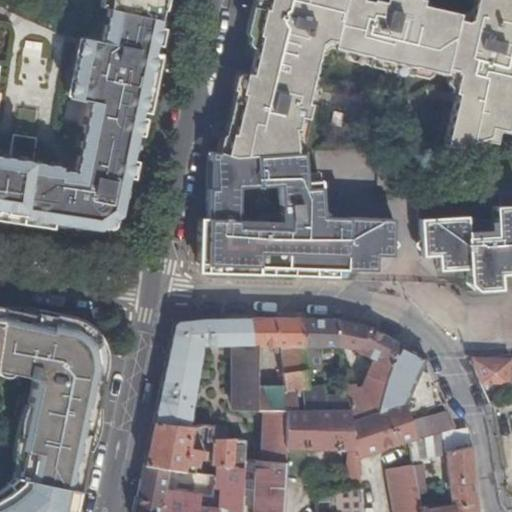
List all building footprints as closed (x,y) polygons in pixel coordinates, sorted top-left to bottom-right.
[(100,0),(100,8),(110,10),(111,0),(100,0)] [(111,0),(110,10),(158,21),(162,0),(111,0)] [(262,0),(254,37),(259,38),(256,51),(251,77),(248,89),(241,87),(240,96),(243,97),(232,141),(224,139),(220,141),(217,153),(235,157),(295,153),(295,152),(293,132),(296,131),(299,119),(306,121),(310,107),(306,106),(318,56),(320,44),(326,41),(333,42),(332,49),(348,52),(368,57),(368,59),(412,70),(412,68),(431,73),(444,75),(445,70),(453,71),(456,77),(453,90),(452,95),(456,96),(444,148),(474,155),(477,142),(495,146),(498,132),(505,134),(506,132),(511,108),(511,0),(475,0),(472,13),(470,20),(465,24),(458,22),(459,16),(421,8),(422,2),(412,0),(398,0),(399,1),(394,0),(262,0)] [(254,37),(262,0),(253,0),(245,34),(248,39),(247,44),(251,50),(256,51),(259,38),(254,37)] [(158,29),(160,21),(158,21),(110,10),(103,44),(81,39),(68,98),(90,103),(75,176),(62,174),(62,171),(32,165),(36,141),(13,137),(8,161),(0,159),(0,208),(22,212),(21,217),(52,222),(99,228),(119,215),(127,179),(130,161),(136,136),(140,118),(141,113),(143,113),(156,53),(153,53),(154,46),(158,29)] [(460,17),(459,16),(458,22),(465,24),(470,20),(472,13),(468,12),(460,17)] [(164,30),(158,29),(154,46),(161,47),(164,30)] [(329,48),(332,49),(333,42),(326,41),(320,44),(318,56),(320,56),(324,54),(325,50),(329,48)] [(430,76),(431,73),(412,68),(412,70),(368,59),(368,57),(348,52),(346,57),(349,61),(365,65),(365,67),(410,78),(411,75),(425,79),(430,76)] [(161,55),(156,53),(143,113),(148,114),(161,55)] [(449,89),(453,90),(456,77),(453,71),(445,70),(444,75),(448,77),(446,84),(449,89)] [(234,94),(224,139),(232,141),(243,97),(240,96),(241,87),(248,89),(251,77),(245,76),(245,77),(241,76),(235,79),(232,92),(234,94)] [(145,119),(140,118),(136,136),(141,137),(145,119)] [(293,132),(295,152),(302,152),(305,152),(303,140),(308,122),(306,121),(299,119),(296,131),(293,132)] [(362,138),(363,147),(371,147),(371,138),(362,138)] [(217,153),(209,152),(209,169),(207,220),(200,220),(199,272),(333,276),(341,237),(346,217),(326,217),(326,215),(323,212),(319,210),(318,171),(302,171),(302,152),(295,152),(295,153),(235,157),(217,153)] [(130,161),(127,179),(132,180),(136,162),(130,161)] [(511,197),(500,199),(500,206),(492,206),(493,221),(465,223),(465,218),(420,220),(422,256),(438,255),(438,270),(466,269),(467,284),(475,289),(497,288),(498,272),(511,271),(511,197)] [(0,220),(52,228),(52,222),(21,217),(22,212),(0,208),(0,220)] [(341,237),(333,276),(338,276),(338,269),(375,269),(375,255),(391,254),(392,218),(346,217),(341,237)] [(79,491),(102,375),(95,374),(91,362),(87,352),(84,346),(81,341),(77,337),(76,335),(71,331),(63,324),(56,320),(57,315),(2,307),(1,317),(0,322),(0,370),(35,375),(14,477),(79,491)] [(76,335),(84,329),(76,317),(57,315),(56,320),(63,324),(71,331),(76,335)] [(287,348),(286,319),(251,320),(254,348),(257,348),(280,348),(287,348)] [(303,348),(301,320),(286,319),(287,348),(303,348)] [(237,375),(257,375),(257,348),(254,348),(251,320),(205,320),(178,323),(173,327),(161,381),(195,384),(201,346),(234,345),(235,375),(237,375)] [(341,348),(338,321),(301,320),(303,348),(304,361),(315,360),(319,348),(341,348)] [(357,350),(368,328),(338,321),(341,348),(357,350)] [(377,413),(401,345),(368,328),(357,350),(356,352),(374,359),(362,392),(354,391),(353,386),(346,386),(347,395),(349,411),(351,421),(377,413)] [(87,352),(96,346),(84,329),(76,335),(77,337),(81,341),(84,346),(87,352)] [(406,402),(426,358),(401,345),(377,413),(404,405),(406,402)] [(102,375),(106,359),(96,346),(87,352),(91,362),(95,374),(102,375)] [(305,371),(304,361),(303,348),(287,348),(280,348),(282,374),(305,371)] [(510,364),(471,362),(480,383),(511,384),(511,368),(510,369),(510,364)] [(303,388),(308,387),(305,371),(282,374),(285,387),(257,388),(257,411),(270,412),(286,411),(289,410),(286,392),(296,389),(303,388)] [(257,411),(257,388),(257,375),(237,375),(236,411),(257,411)] [(195,384),(161,381),(152,423),(188,427),(195,384)] [(349,411),(347,395),(326,397),(325,386),(308,387),(303,388),(305,410),(349,411)] [(305,410),(303,388),(296,389),(296,410),(305,410)] [(355,457),(355,455),(351,421),(349,411),(305,410),(296,410),(296,389),(286,392),(289,410),(286,411),(284,448),(347,449),(347,457),(355,457)] [(355,455),(413,436),(410,426),(404,405),(377,413),(351,421),(355,455)] [(263,463),(283,464),(284,448),(286,411),(270,412),(263,463)] [(416,442),(455,430),(448,413),(410,426),(413,436),(416,442)] [(188,427),(152,423),(143,466),(167,469),(183,472),(184,467),(197,468),(199,460),(203,460),(204,452),(188,448),(192,428),(188,427)] [(477,511),(470,444),(465,428),(455,430),(416,442),(408,444),(412,466),(417,495),(425,493),(420,460),(445,456),(450,505),(419,510),(419,511),(477,511)] [(226,430),(210,429),(209,442),(212,442),(226,442),(226,430)] [(226,442),(212,442),(210,468),(216,468),(231,468),(233,449),(231,449),(231,442),(226,442)] [(357,477),(355,457),(347,457),(347,477),(357,477)] [(254,463),(251,511),(281,511),(283,464),(263,463),(254,463)] [(167,469),(143,466),(140,482),(164,486),(167,469)] [(417,495),(412,466),(391,470),(397,511),(412,511),(419,510),(417,495)] [(164,486),(140,482),(133,511),(238,511),(242,469),(231,468),(216,468),(215,489),(219,490),(217,510),(178,506),(168,505),(170,492),(171,490),(164,489),(164,486)] [(72,511),(76,509),(79,491),(14,477),(0,481),(0,511),(72,511)] [(338,478),(338,490),(358,488),(357,477),(347,477),(338,478)] [(360,511),(358,488),(338,490),(341,494),(347,494),(347,499),(344,504),(338,505),(338,511),(360,511)] [(294,511),(315,511),(315,490),(296,492),(294,511)] [(181,493),(170,492),(168,505),(178,506),(181,493)]
